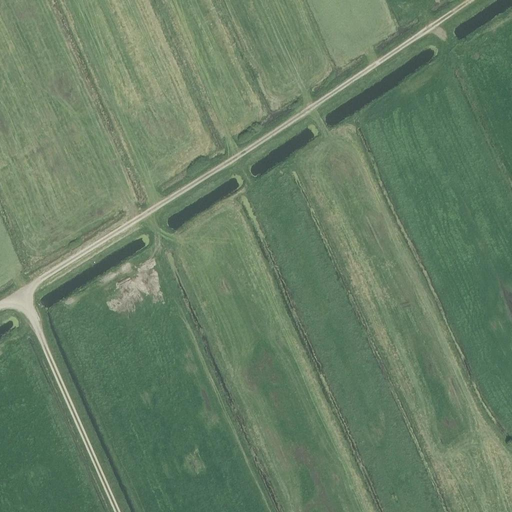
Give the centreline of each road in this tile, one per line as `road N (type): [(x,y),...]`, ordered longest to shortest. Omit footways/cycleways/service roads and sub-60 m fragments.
road 1 (track): [(465,0),(0,307)]
road 2 (track): [(119,511),(19,294)]
